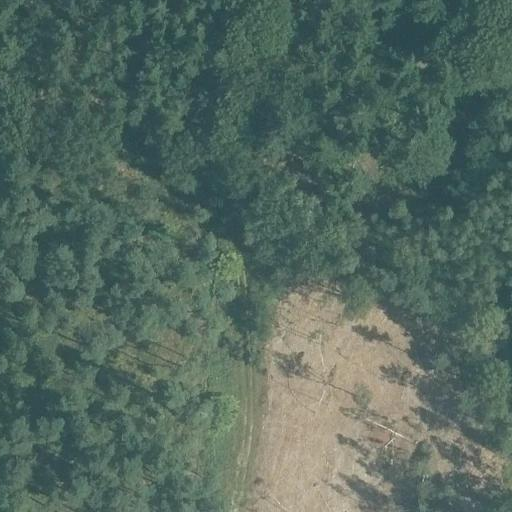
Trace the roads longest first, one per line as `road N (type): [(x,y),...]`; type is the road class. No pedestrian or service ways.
road 1 (track): [(306,0),(233,183),(245,325),(239,511)]
road 2 (track): [(0,143),(233,183)]
